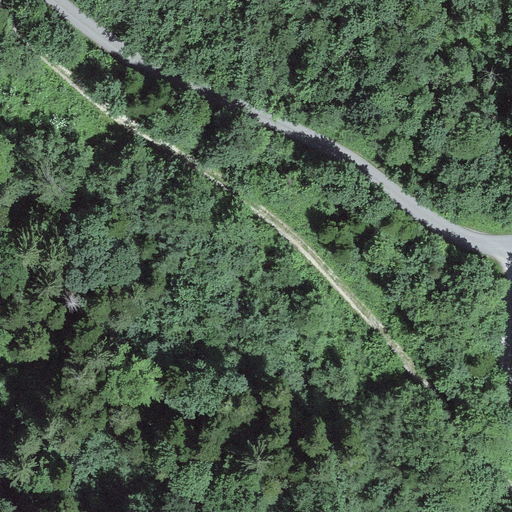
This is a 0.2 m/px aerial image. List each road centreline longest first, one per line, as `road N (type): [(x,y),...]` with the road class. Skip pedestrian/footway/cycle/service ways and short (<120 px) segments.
road 1 (track): [(0,2),(15,30),(218,176),(355,295),(511,478)]
road 2 (unclassified): [(511,249),(483,248),(293,129),(96,36),(57,0)]
